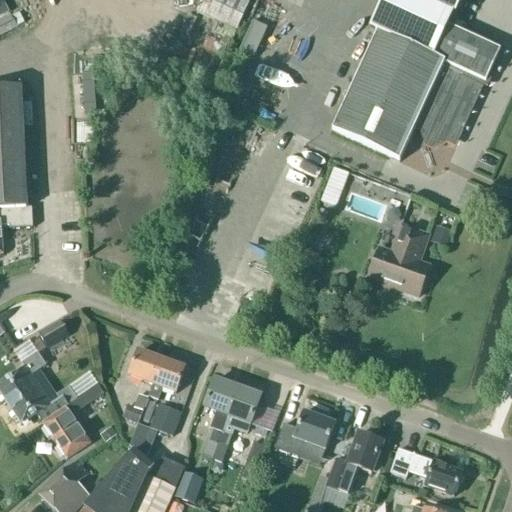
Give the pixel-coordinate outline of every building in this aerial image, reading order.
[(4,0),(0,0),(0,21),(13,15),(4,0)] [(202,0),(196,14),(215,23),(207,40),(228,50),(249,3),(241,0),(202,0)] [(377,35),(332,134),(399,165),(416,128),(425,133),(430,146),(437,144),(443,141),(454,146),(482,84),(486,86),(501,53),(459,34),(460,31),(449,26),(453,17),(455,18),(463,0),(384,0),(370,32),(377,35)] [(85,111),(97,111),(95,71),(84,71),(85,111)] [(26,197),(22,91),(0,91),(0,257),(2,257),(0,230),(0,227),(21,229),(21,227),(27,227),(26,211),(27,211),(27,197),(26,197)] [(349,177),(333,171),(321,204),(336,210),(349,177)] [(433,240),(446,245),(452,229),(439,224),(433,240)] [(418,266),(428,239),(401,229),(391,256),(379,252),(368,282),(379,286),(377,291),(394,297),(396,292),(418,300),(429,270),(418,266)] [(47,350),(68,338),(60,324),(39,336),(47,350)] [(153,388),(161,364),(138,355),(129,379),(153,388)] [(46,368),(37,356),(22,366),(25,371),(0,387),(0,396),(6,405),(5,406),(11,414),(12,414),(22,428),(37,417),(43,425),(67,409),(66,408),(97,388),(92,381),(88,357),(70,360),(74,386),(57,398),(39,373),(46,368)] [(161,364),(153,388),(176,396),(185,372),(161,364)] [(222,433),(238,392),(215,383),(205,411),(218,415),(213,430),(222,433)] [(67,409),(43,425),(43,426),(67,463),(91,447),(72,418),(103,397),(98,388),(67,409)] [(238,392),(222,433),(232,437),(234,432),(247,437),(251,425),(258,406),(260,400),(238,392)] [(143,414),(148,401),(138,398),(135,409),(126,406),(122,419),(138,424),(142,414),(143,414)] [(307,409),(330,419),(334,407),(311,398),(307,409)] [(251,425),(273,433),(280,413),(258,406),(251,425)] [(181,417),(158,408),(150,430),(173,439),(181,417)] [(320,468),(335,426),(303,415),(297,431),(283,426),(274,451),(320,468)] [(117,438),(112,430),(100,438),(105,446),(117,438)] [(212,462),(222,433),(213,430),(203,459),(212,462)] [(222,433),(212,462),(223,466),(232,437),(222,433)] [(371,477),(383,446),(359,437),(348,467),(336,462),(326,490),(348,498),(358,472),(371,477)] [(241,480),(253,484),(266,449),(254,445),(241,480)] [(433,465),(399,453),(390,477),(406,482),(409,475),(428,481),(425,489),(453,499),(462,476),(449,472),(450,470),(434,464),(433,465)] [(133,511),(151,471),(133,454),(83,511),(133,511)] [(151,471),(133,511),(166,511),(185,472),(164,462),(153,472),(151,471)] [(78,511),(89,500),(78,489),(89,478),(76,464),(64,474),(46,494),(45,505),(37,511),(78,511)]
